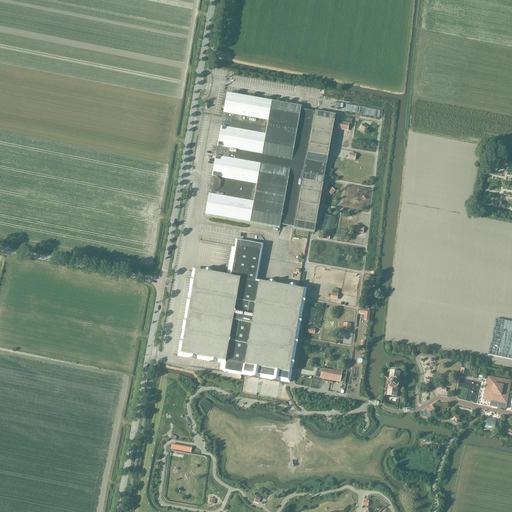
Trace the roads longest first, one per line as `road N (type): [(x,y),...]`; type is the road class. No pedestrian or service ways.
road 1 (tertiary): [(162,282),(212,0)]
road 2 (tertiary): [(118,511),(162,282)]
road 3 (tertiary): [(162,282),(0,249)]
